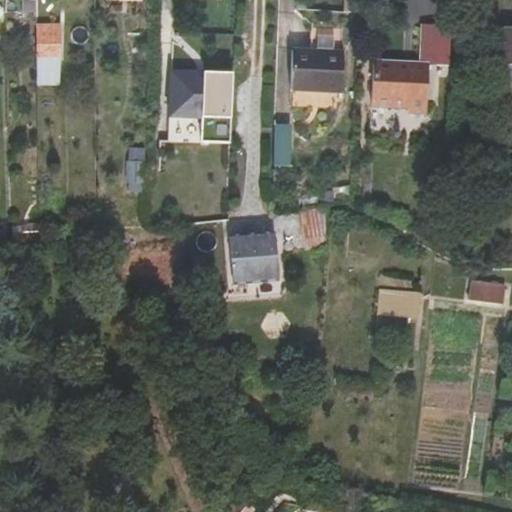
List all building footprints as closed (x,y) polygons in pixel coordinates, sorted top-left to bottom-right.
[(22,0),(22,12),(35,12),(34,0),(22,0)] [(393,103),(409,104),(409,108),(409,113),(427,114),(427,100),(428,66),(435,66),(449,67),(451,27),(423,26),(421,66),(374,64),(372,106),(393,107),(393,103)] [(339,48),(340,36),(316,35),(316,47),(339,48)] [(59,63),(59,37),(39,37),(39,63),(59,63)] [(292,52),(291,90),(343,92),(343,54),(292,52)] [(231,74),(170,72),(168,118),(200,119),(200,144),(228,145),(231,74)] [(291,111),(275,111),(275,141),(289,142),(291,111)] [(128,190),(144,191),(147,148),(130,147),(128,190)] [(297,214),(300,240),(320,238),(324,211),(297,214)] [(39,225),(27,226),(27,244),(34,242),(39,241),(39,225)] [(278,281),(275,236),(230,240),(234,284),(278,281)] [(220,266),(220,250),(202,250),(201,266),(220,266)] [(472,279),(470,300),(504,303),(506,283),(472,279)] [(386,310),(384,333),(404,335),(410,294),(381,291),(379,309),(386,310)] [(261,508),(278,488),(305,493),(305,481),(286,478),(273,475),(267,482),(250,500),(261,508)]
